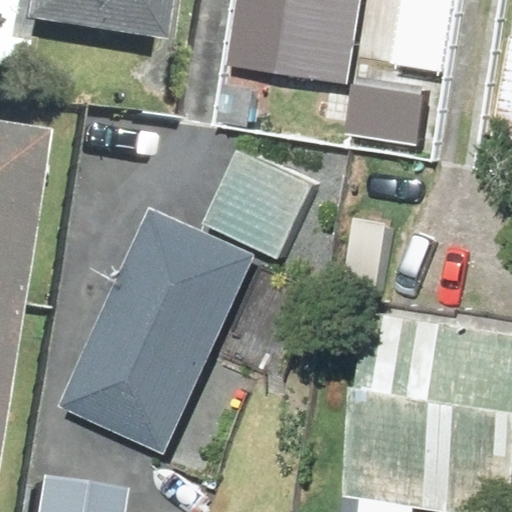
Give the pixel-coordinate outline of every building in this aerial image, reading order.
[(0,0),(0,70),(16,73),(24,22),(155,44),(162,0),(0,0)] [(255,0),(245,67),(328,80),(340,0),(255,0)] [(511,66),(501,138),(511,140),(511,66)] [(0,395),(41,132),(0,125),(0,395)] [(321,184),(246,150),(212,224),(287,258),(321,184)] [(267,254),(160,206),(69,406),(176,454),(267,254)] [(459,511),(511,511),(511,328),(385,309),(352,511),(426,511),(427,507),(459,511)] [(206,511),(218,483),(164,461),(151,494),(196,511),(206,511)] [(116,511),(120,492),(34,479),(29,511),(116,511)]
